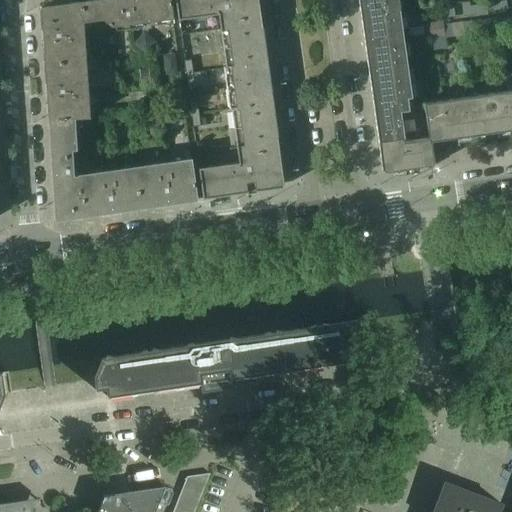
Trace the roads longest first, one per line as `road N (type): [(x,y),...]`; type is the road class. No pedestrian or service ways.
road 1 (residential): [(426,201),(444,367),(422,381),(0,444)]
road 2 (residential): [(310,217),(29,257)]
road 3 (residential): [(29,257),(16,0)]
road 4 (residential): [(281,0),(310,217)]
road 5 (residential): [(358,210),(332,0)]
